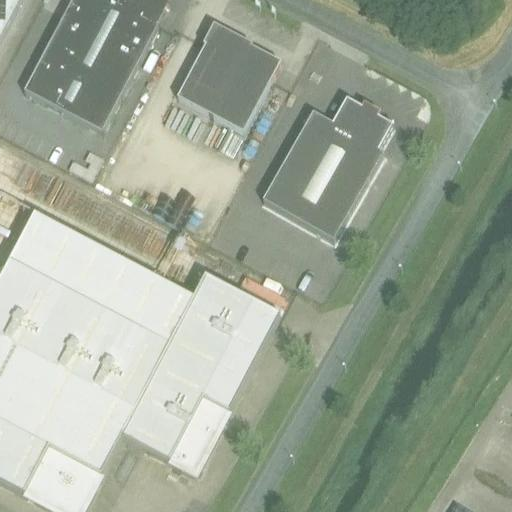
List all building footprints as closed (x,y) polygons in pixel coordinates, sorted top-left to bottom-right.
[(0,0),(0,51),(27,0),(0,0)] [(76,0),(25,98),(103,140),(160,32),(156,30),(166,11),(170,12),(170,11),(149,0),(76,0)] [(178,105),(244,140),(272,87),(282,69),(215,34),(206,52),(178,105)] [(379,157),(394,132),(378,123),(379,122),(364,113),(363,115),(347,106),(333,131),(314,120),(264,208),(334,248),(384,160),(379,157)] [(122,444),(207,284),(207,283),(195,305),(36,222),(0,289),(0,488),(28,503),(45,511),(87,511),(102,485),(124,445),(122,444)] [(122,444),(124,445),(124,444),(173,470),(197,482),(229,422),(282,323),(207,284),(122,444)]
